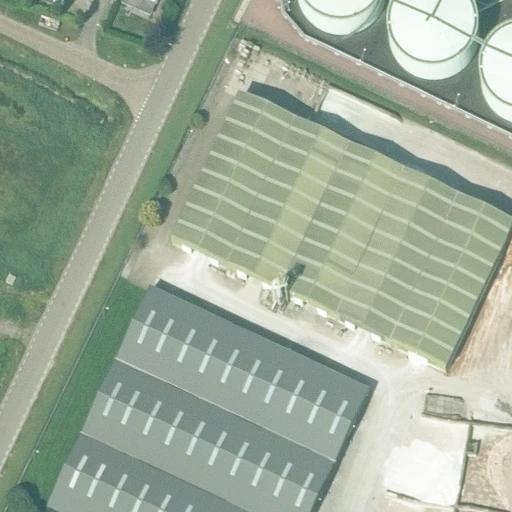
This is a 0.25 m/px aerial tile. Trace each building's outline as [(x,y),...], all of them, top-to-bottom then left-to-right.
[(384,0),(299,0),(300,1),(302,10),(306,17),(310,22),(317,29),(324,33),(333,36),(340,37),(351,36),(359,33),(365,30),(372,25),(378,18),(382,11),(385,2),(384,0)] [(477,39),(476,30),(473,22),(469,14),(464,8),(458,3),(452,0),(414,0),(409,3),(404,8),(398,15),(394,22),(391,30),(390,39),(391,47),(394,55),(397,62),(403,69),(408,73),(414,77),(422,81),(431,82),(443,81),(451,79),(458,74),(464,69),(470,62),(474,55),(476,47),(477,39)] [(511,41),(510,42),(502,46),(496,52),(490,58),(486,66),(484,74),(483,82),(483,90),(485,97),(489,105),(494,112),(500,117),(508,122),(511,123),(511,41)] [(173,246),(446,373),(511,232),(511,226),(241,100),(173,246)] [(48,511),(315,511),(370,395),(151,292),(48,511)]
